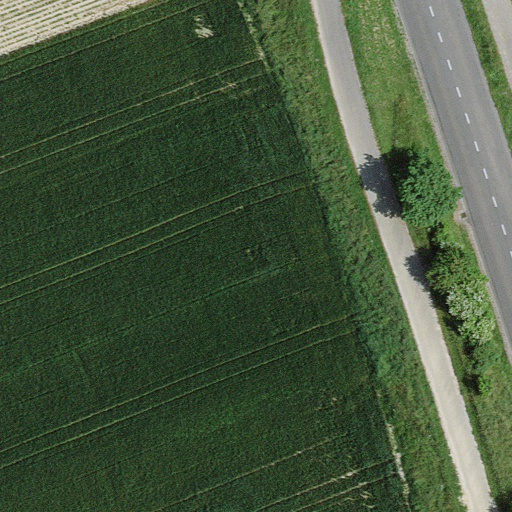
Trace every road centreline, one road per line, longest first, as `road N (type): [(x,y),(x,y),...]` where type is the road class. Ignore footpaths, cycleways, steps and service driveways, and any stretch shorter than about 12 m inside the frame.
road 1 (track): [(328,0),(346,88),(484,511)]
road 2 (tertiary): [(511,256),(428,0)]
